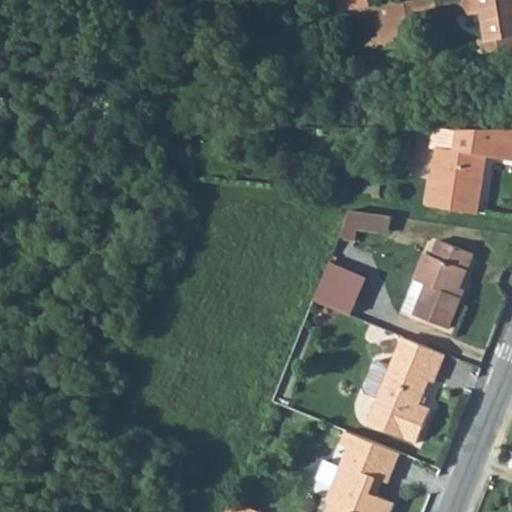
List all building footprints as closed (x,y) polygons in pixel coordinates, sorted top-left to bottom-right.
[(336,0),(339,12),(359,8),(370,7),(368,0),(336,0)] [(479,38),(482,53),(511,49),(511,0),(411,0),(370,7),(359,8),(361,20),(372,18),(376,35),(361,38),(362,45),(412,39),(410,23),(482,13),(486,37),(479,38)] [(511,160),(511,129),(444,129),(436,129),(434,147),(441,148),(431,208),(477,215),(486,157),(511,160)] [(379,200),(380,174),(365,173),(363,198),(379,200)] [(379,214),(349,209),(342,227),(377,232),(379,214)] [(390,216),(379,214),(377,232),(387,233),(390,216)] [(455,294),(459,285),(472,251),(436,237),(430,253),(425,252),(403,308),(449,326),(461,296),(455,294)] [(354,313),(370,273),(333,259),(318,298),(354,313)] [(464,286),(459,285),(455,294),(461,296),(464,286)] [(449,354),(405,336),(393,365),(381,361),(375,363),(365,387),(368,393),(380,398),(370,423),(420,443),(434,405),(422,402),(432,379),(439,381),(449,354)] [(349,449),(356,434),(347,431),(341,445),(349,449)] [(376,492),(380,478),(387,481),(393,483),(404,453),(356,434),(349,449),(329,498),(332,504),(329,511),(394,511),(399,501),(382,494),(376,492)] [(380,478),(376,492),(382,494),(387,481),(380,478)] [(233,500),(228,511),(260,511),(261,511),(233,500)]
